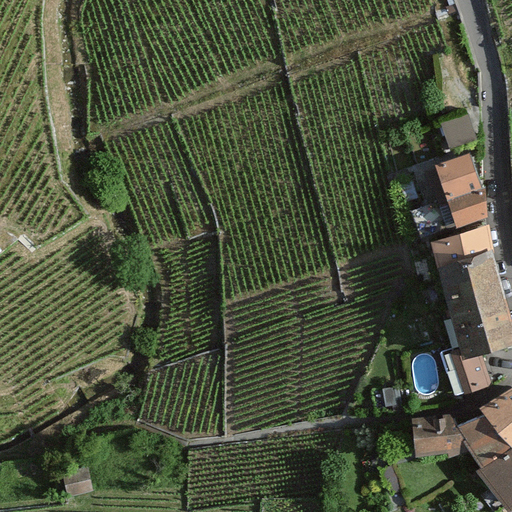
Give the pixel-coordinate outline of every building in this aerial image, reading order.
[(469,113),(442,120),(449,148),(477,141),(469,113)] [(470,153),(434,162),(436,167),(425,170),(430,189),(433,188),(436,201),(410,208),(418,235),(489,216),(486,193),(481,194),(470,153)] [(430,240),(436,265),(465,259),(491,350),(511,346),(511,317),(494,257),(489,226),(430,240)] [(465,259),(436,265),(459,347),(451,348),(464,390),(492,383),(487,365),(479,353),(491,350),(465,259)] [(511,446),(511,385),(480,402),(485,410),(511,446)] [(400,388),(386,390),(388,406),(401,404),(400,388)] [(511,447),(511,446),(485,410),(456,423),(461,436),(470,451),(478,465),(511,447)] [(461,436),(456,423),(453,414),(412,414),(413,452),(448,449),(449,456),(470,451),(461,436)] [(511,447),(478,465),(508,508),(511,506),(511,447)] [(404,487),(394,465),(383,470),(393,492),(404,487)] [(90,470),(70,475),(75,497),(96,491),(90,470)]
